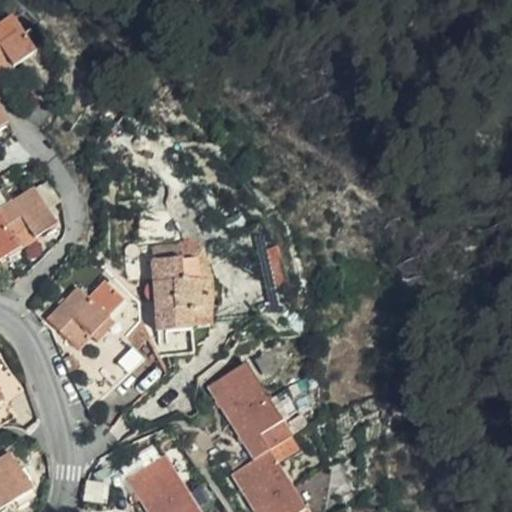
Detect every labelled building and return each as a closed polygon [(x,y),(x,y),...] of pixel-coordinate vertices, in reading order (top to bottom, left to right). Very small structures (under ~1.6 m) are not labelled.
[(0,75),(34,54),(12,18),(0,25),(0,75)] [(0,259),(56,224),(33,190),(0,210),(0,259)] [(274,293),(286,290),(275,250),(264,253),(274,293)] [(201,280),(195,260),(155,262),(158,318),(170,317),(172,357),(192,355),(189,309),(211,308),(209,279),(201,280)] [(91,335),(108,318),(77,290),(47,321),(77,349),(91,335)] [(114,324),(108,318),(91,335),(97,341),(114,324)] [(140,349),(148,341),(140,323),(126,336),(140,349)] [(107,392),(142,360),(116,337),(83,370),(107,392)] [(245,364),(257,383),(276,371),(265,351),(245,364)] [(0,364),(0,387),(7,398),(22,389),(5,361),(0,364)] [(231,421),(267,400),(257,383),(245,364),(210,386),(231,421)] [(290,437),(267,400),(231,421),(255,459),(234,473),(257,511),(305,511),(277,463),(269,451),(290,437)] [(298,450),(290,437),(269,451),(277,463),(298,450)] [(134,462),(140,472),(165,455),(159,446),(134,462)] [(0,510),(33,490),(10,454),(0,460),(0,510)] [(198,511),(165,455),(140,472),(129,479),(149,511),(198,511)] [(85,501),(105,504),(107,485),(86,483),(85,501)]
